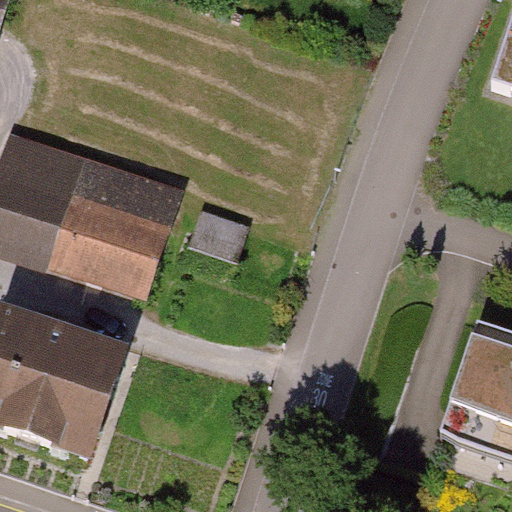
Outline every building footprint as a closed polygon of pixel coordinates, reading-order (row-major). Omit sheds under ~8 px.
[(0,0),(0,32),(10,0),(0,0)] [(511,109),(511,19),(483,100),(511,109)] [(178,213),(18,159),(0,211),(0,271),(142,320),(178,213)] [(196,257),(243,269),(256,219),(210,207),(196,257)] [(116,378),(0,343),(0,449),(87,475),(116,378)] [(511,371),(467,357),(429,477),(511,503),(511,371)]
